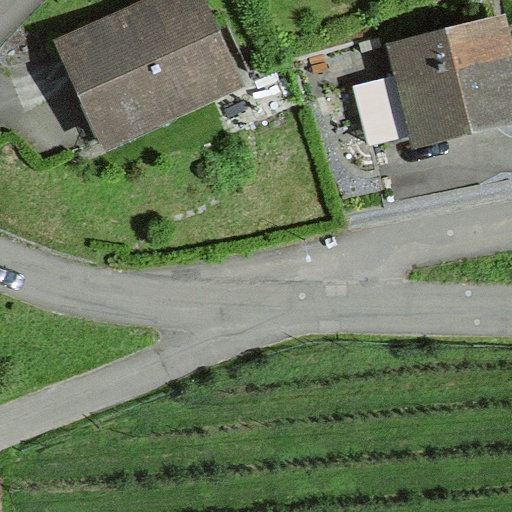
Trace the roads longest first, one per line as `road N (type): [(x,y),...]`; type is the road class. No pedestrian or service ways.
road 1 (residential): [(0,438),(180,359),(230,303)]
road 2 (residential): [(0,266),(126,301),(230,303)]
road 3 (residential): [(511,230),(330,272),(308,305)]
road 4 (residential): [(308,305),(511,311)]
